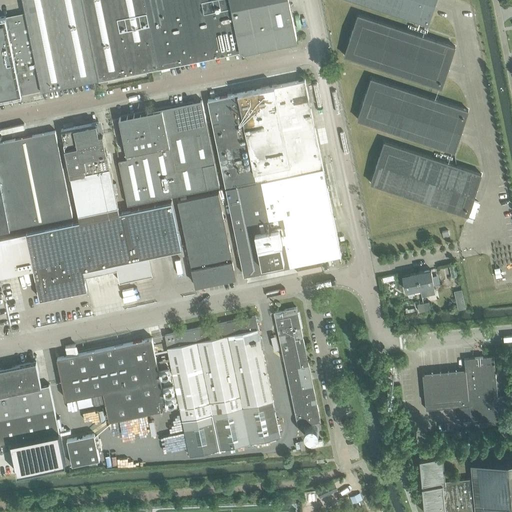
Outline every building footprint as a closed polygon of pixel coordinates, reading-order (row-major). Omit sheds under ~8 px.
[(23,0),(26,12),(6,16),(0,17),(0,98),(22,94),(42,89),(42,90),(297,38),(289,0),(23,0)] [(358,0),(429,23),(436,0),(358,0)] [(442,87),(455,46),(358,13),(344,54),(442,87)] [(454,150),(468,110),(371,77),(357,118),(454,150)] [(341,255),(333,215),(314,127),(313,119),(305,79),(208,99),(244,275),(266,270),(341,255)] [(128,204),(219,185),(202,100),(119,117),(128,158),(119,160),(128,204)] [(98,122),(61,129),(79,214),(80,220),(119,212),(118,206),(109,162),(103,133),(100,134),(98,122)] [(0,230),(73,215),(56,131),(0,142),(0,230)] [(467,215),(481,173),(384,141),(370,182),(467,215)] [(219,192),(178,200),(195,285),(207,283),(236,277),(219,192)] [(26,231),(0,236),(0,275),(34,268),(40,298),(87,289),(85,276),(117,269),(120,281),(153,275),(149,255),(182,248),(172,201),(119,212),(80,220),(26,231)] [(456,265),(449,266),(452,277),(458,276),(456,265)] [(430,269),(416,272),(420,288),(440,284),(438,275),(432,276),(430,269)] [(406,291),(420,288),(416,272),(402,275),(406,291)] [(461,289),(455,291),(459,309),(465,308),(461,289)] [(429,301),(423,303),(425,311),(431,310),(429,301)] [(320,421),(305,352),(296,307),(274,311),(299,425),(320,421)] [(255,315),(165,335),(167,347),(169,352),(191,454),(281,435),(263,352),(255,317),(255,315)] [(62,357),(57,358),(66,399),(92,393),(94,403),(105,401),(109,420),(166,408),(155,352),(152,338),(83,352),(62,357)] [(500,420),(500,417),(493,355),(464,358),(465,370),(422,375),(425,409),(459,406),(460,421),(481,419),(481,422),(500,420)] [(36,361),(0,368),(0,444),(11,442),(18,473),(66,463),(50,384),(41,386),(36,361)] [(72,463),(99,458),(93,433),(67,439),(72,463)] [(420,459),(422,486),(424,511),(438,511),(442,511),(511,511),(511,460),(470,464),(471,478),(444,480),(442,457),(420,459)] [(316,498),(335,489),(332,483),(313,492),(316,498)]
